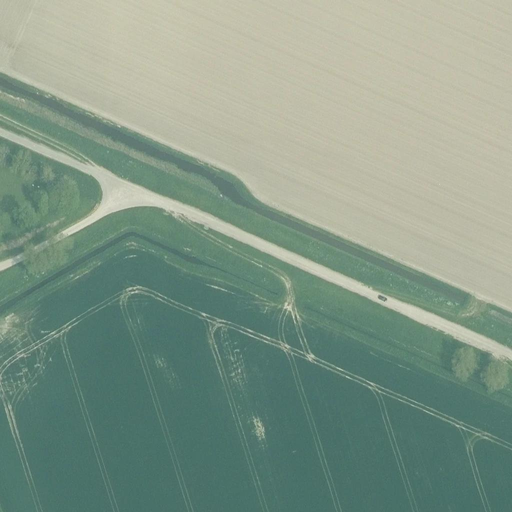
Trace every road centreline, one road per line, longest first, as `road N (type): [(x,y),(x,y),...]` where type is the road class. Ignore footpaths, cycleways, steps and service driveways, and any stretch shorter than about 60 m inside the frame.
road 1 (unclassified): [(154,199),(511,355)]
road 2 (track): [(171,205),(188,225),(283,277),(281,310)]
